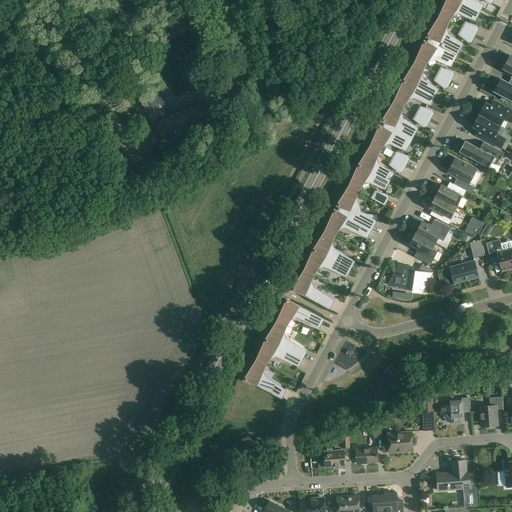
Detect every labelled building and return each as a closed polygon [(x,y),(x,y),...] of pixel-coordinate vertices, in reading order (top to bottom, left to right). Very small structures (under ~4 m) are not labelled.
[(439,16),(439,17),(448,22),(452,16),(459,14),(475,21),(479,13),(454,0),(448,0),(439,17),(439,16)] [(454,0),(479,13),(483,5),(474,0),(454,0)] [(431,38),(429,41),(456,55),(462,44),(447,35),(445,28),(448,22),(439,17),(429,35),(428,36),(428,37),(430,37),(431,38)] [(465,23),(462,29),(474,36),(478,30),(477,27),(465,23)] [(474,36),(462,29),(459,35),(469,42),(471,42),(474,36)] [(415,62),(424,67),(428,61),(434,59),(450,66),(456,55),(429,41),(428,44),(426,43),(426,42),(424,42),(425,44),(415,62)] [(511,57),(510,56),(511,56),(510,56),(507,61),(505,61),(502,67),(504,67),(503,70),(511,74),(511,57)] [(405,81),(403,81),(434,97),(438,90),(423,80),(421,74),(424,67),(415,62),(414,62),(415,63),(405,81)] [(441,69),(438,75),(450,81),(453,75),(453,73),(441,69)] [(450,81),(438,75),(435,80),(444,88),(447,87),(450,81)] [(494,92),(511,101),(511,77),(511,78),(511,79),(510,84),(501,79),(498,83),(496,82),(492,89),(495,90),(494,92)] [(394,101),(403,106),(407,100),(414,98),(430,105),(434,97),(403,81),(404,83),(394,101)] [(146,97),(146,98),(150,105),(144,108),(156,133),(159,132),(161,137),(205,116),(198,102),(175,114),(174,113),(169,111),(159,91),(146,97)] [(150,105),(146,98),(140,101),(144,108),(150,105)] [(386,122),(384,125),(411,140),(417,129),(403,119),(400,112),(403,106),(394,101),(385,119),(383,120),(383,122),(385,121),(386,122)] [(485,103),(479,115),(500,127),(504,119),(511,123),(511,120),(511,110),(499,104),(497,109),(485,103)] [(420,108),(417,113),(430,120),(433,114),(432,111),(420,108)] [(430,120),(417,113),(414,119),(424,127),(426,126),(430,120)] [(500,127),(479,115),(472,127),(484,133),(481,138),(500,149),(504,143),(499,140),(504,130),(509,133),(509,132),(500,127)] [(370,146),(370,147),(379,152),(383,146),(389,144),(405,150),(411,140),(384,125),(383,128),(381,127),(381,126),(379,127),(380,129),(370,147),(370,146)] [(134,144),(135,145),(139,154),(157,146),(152,135),(134,144)] [(465,141),(459,152),(489,168),(492,163),(496,165),(499,160),(500,161),(504,153),(483,142),(480,149),(465,141)] [(360,165),(358,166),(389,182),(393,174),(378,165),(376,158),(379,152),(370,147),(369,147),(370,147),(360,165)] [(396,153),(393,159),(405,166),(409,160),(408,157),(396,153)] [(405,166),(393,159),(390,165),(400,172),(402,172),(405,166)] [(454,185),(472,194),(475,187),(469,184),(476,170),(456,159),(455,160),(452,160),(450,165),(451,167),(448,173),(456,177),(456,180),(454,185)] [(349,185),(358,190),(362,185),(369,183),(385,189),(389,182),(358,166),(359,167),(349,185)] [(441,185),(435,196),(457,208),(462,197),(463,197),(466,191),(452,184),(449,189),(441,185)] [(341,207),(338,213),(371,231),(377,219),(376,217),(366,215),(360,212),(356,197),(358,190),(349,185),(349,186),(340,204),(338,204),(338,206),(340,206),(341,207)] [(372,198),(384,205),(388,198),(387,196),(375,192),(372,198)] [(457,208),(435,196),(429,208),(437,212),(434,217),(449,225),(452,219),(451,218),(457,208)] [(325,231),(334,236),(338,230),(345,228),(367,238),(371,231),(338,213),(336,212),(336,211),(334,211),(335,213),(325,231)] [(422,222),(416,233),(435,243),(438,238),(443,241),(450,228),(434,219),(431,226),(422,222)] [(315,249),(314,250),(350,269),(354,262),(333,249),(331,242),(334,236),(325,231),(315,249)] [(435,243),(416,233),(410,245),(418,249),(415,256),(431,265),(438,251),(432,249),(435,243)] [(469,243),(474,259),(485,256),(481,240),(469,243)] [(498,256),(502,271),(511,268),(511,249),(503,252),(499,240),(486,243),(490,258),(498,256)] [(304,269),(304,270),(313,275),(317,269),(324,267),(346,276),(350,269),(314,250),(314,252),(305,270),(304,269)] [(450,268),(454,284),(478,277),(474,262),(450,268)] [(414,287),(413,292),(421,293),(433,271),(422,265),(418,272),(416,272),(416,273),(412,272),(413,267),(399,265),(389,284),(410,287),(410,286),(414,287)] [(313,275),(304,270),(295,288),(293,289),(293,291),(295,290),(329,309),(333,301),(313,288),(311,281),(313,275)] [(277,320),(277,321),(286,326),(290,320),(297,318),(319,327),(323,320),(289,302),(288,300),(286,301),(287,303),(277,321),(277,320)] [(267,339),(266,340),(302,359),(306,352),(285,339),(283,332),(286,326),(277,321),(267,339)] [(256,359),(256,360),(266,365),(269,359),(276,357),(298,366),(302,359),(266,340),(266,342),(257,360),(256,359)] [(266,365),(256,360),(247,378),(245,379),(246,380),(247,380),(281,398),(285,391),(265,378),(263,371),(266,365)] [(480,407),(482,427),(497,426),(496,410),(503,410),(502,397),(489,398),(490,407),(480,407)] [(451,422),(451,423),(460,423),(460,414),(470,413),(469,398),(461,398),(462,400),(460,401),(450,402),(450,401),(444,401),(442,403),(442,406),(441,406),(442,415),(443,415),(443,418),(448,422),(451,422)] [(425,402),(426,413),(422,414),(423,431),(435,431),(433,399),(429,401),(425,402)] [(381,419),(373,422),(374,438),(382,437),(381,419)] [(341,435),(342,448),(350,448),(348,431),(341,431),(341,435)] [(388,434),(388,443),(389,453),(413,451),(412,432),(388,434)] [(356,450),(356,454),(357,464),(378,462),(377,448),(356,450)] [(318,462),(318,463),(319,470),(326,469),(325,467),(334,466),(334,468),(345,468),(344,450),(324,452),(322,452),(320,453),(318,454),(318,456),(318,462)] [(440,474),(437,474),(438,491),(448,490),(450,488),(456,487),(456,489),(463,489),(465,489),(466,507),(464,507),(464,508),(469,507),(477,507),(474,471),(474,477),(469,477),(469,472),(467,472),(466,461),(451,462),(452,473),(452,475),(447,475),(445,474),(440,474)] [(403,511),(403,501),(397,501),(396,493),(384,494),(384,495),(373,496),(373,498),(367,498),(367,504),(373,503),(373,511),(403,511)] [(359,511),(359,506),(359,496),(337,497),(337,511),(359,511)] [(324,511),(324,498),(318,499),(301,500),(301,511),(324,511)] [(222,506),(229,509),(232,504),(225,501),(222,506)] [(289,511),(269,501),(263,511),(289,511)]
